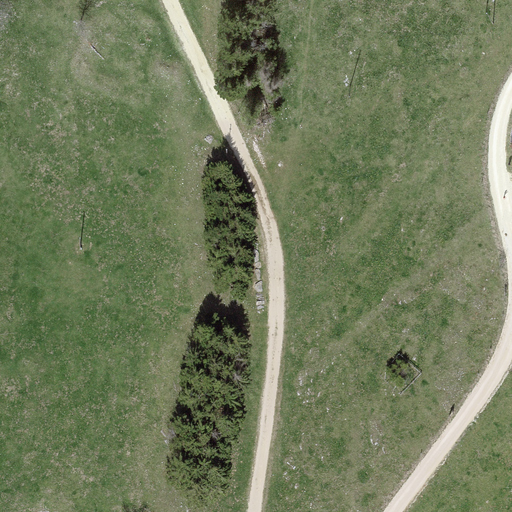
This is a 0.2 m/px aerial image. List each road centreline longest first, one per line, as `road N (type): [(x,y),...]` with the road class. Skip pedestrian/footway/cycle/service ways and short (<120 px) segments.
road 1 (track): [(168,0),(266,221),(275,339),(252,511)]
road 2 (track): [(511,326),(502,358),(391,511)]
road 3 (track): [(511,93),(499,113),(496,159),(511,250)]
